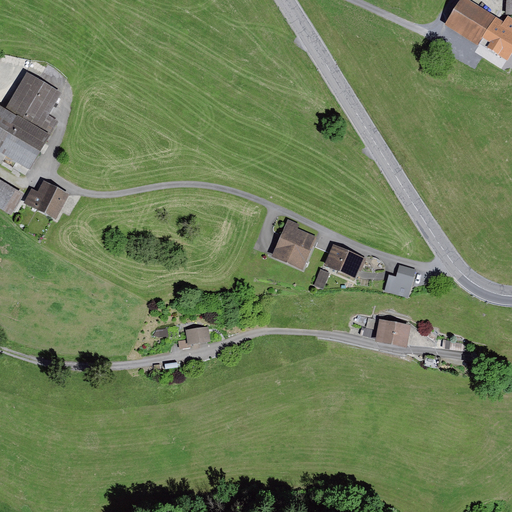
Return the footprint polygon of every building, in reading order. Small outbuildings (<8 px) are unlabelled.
[(485,51),(503,22),(468,0),(460,0),(445,25),(485,51)] [(503,22),(485,51),(488,53),(491,48),(507,59),(511,52),(511,17),(509,15),(506,19),(503,22)] [(0,153),(30,171),(59,121),(49,115),(62,93),(27,73),(6,110),(0,106),(0,153)] [(24,194),(0,179),(0,208),(11,216),(24,194)] [(38,192),(32,189),(25,203),(57,220),(70,194),(44,181),(38,192)] [(299,225),(288,220),(273,257),(303,269),(316,238),(297,230),(299,225)] [(367,259),(334,246),(326,266),(356,278),(359,270),(361,271),(367,259)] [(416,270),(399,265),(396,277),(389,275),(384,291),(408,298),(416,270)] [(321,269),(314,286),(323,290),(330,273),(321,269)] [(378,330),(380,320),(368,318),(366,328),(378,330)] [(411,326),(380,320),(378,330),(376,339),(376,342),(407,348),(411,326)] [(209,327),(187,331),(189,346),(212,342),(209,327)] [(378,330),(366,328),(362,327),(360,335),(376,339),(378,330)] [(157,329),(154,336),(158,338),(169,337),(168,329),(157,329)] [(468,345),(443,340),(443,348),(467,352),(468,345)]
